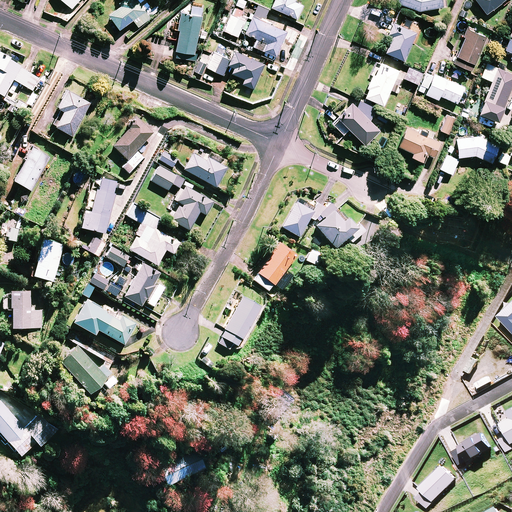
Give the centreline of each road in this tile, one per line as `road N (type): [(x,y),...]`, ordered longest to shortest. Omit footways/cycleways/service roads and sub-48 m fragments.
road 1 (residential): [(278,144),(0,17)]
road 2 (residential): [(181,331),(278,144)]
road 3 (residential): [(381,511),(433,427),(511,383)]
road 4 (residential): [(278,144),(342,0)]
